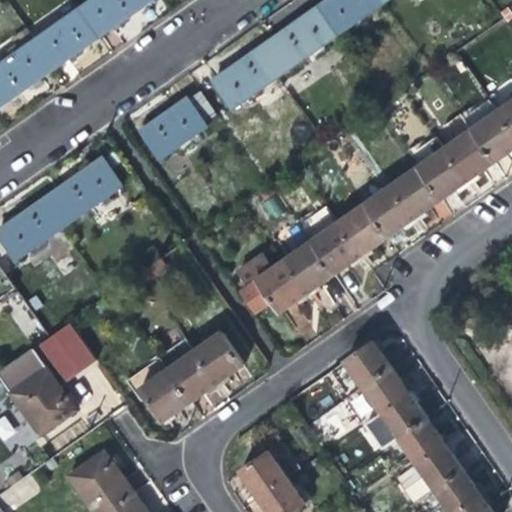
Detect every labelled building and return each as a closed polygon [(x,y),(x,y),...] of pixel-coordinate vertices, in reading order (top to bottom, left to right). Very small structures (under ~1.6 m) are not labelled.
[(127,17),(150,0),(90,0),(77,9),(97,37),(127,17)] [(324,0),(317,5),(338,34),(383,2),(382,0),(324,0)] [(296,20),(257,46),(267,60),(280,51),(291,67),(338,34),(317,5),(296,20)] [(77,9),(33,40),(53,68),(77,51),(97,37),(77,9)] [(33,40),(0,63),(0,105),(32,83),(53,68),(33,40)] [(231,108),(291,67),(280,51),(267,60),(257,46),(234,62),(211,79),(231,108)] [(211,79),(198,87),(218,117),(231,108),(211,79)] [(198,87),(186,96),(206,125),(218,117),(198,87)] [(160,158),(206,125),(186,96),(164,111),(140,128),(160,158)] [(511,98),(497,109),(511,129),(511,98)] [(509,150),(511,147),(511,129),(497,109),(470,127),(494,161),(509,150)] [(480,170),(494,161),(470,127),(443,146),(467,180),(480,170)] [(453,189),(467,180),(443,146),(417,164),(441,198),(453,189)] [(76,173),(53,189),(63,203),(50,212),(60,227),(123,184),(102,155),(76,173)] [(427,208),(441,198),(417,164),(389,185),(412,218),(427,208)] [(399,227),(412,218),(389,185),(362,203),(386,237),(399,227)] [(0,238),(15,259),(60,227),(50,212),(63,203),(53,189),(24,209),(0,226),(0,238)] [(375,245),(386,237),(362,203),(336,222),(360,255),(375,245)] [(295,220),(310,240),(336,222),(324,205),(302,220),(300,217),(295,220)] [(347,264),(360,255),(336,222),(310,240),(333,274),(347,264)] [(321,282),(333,274),(310,240),(283,259),(307,293),(321,282)] [(296,300),(307,293),(283,259),(274,265),(264,251),(240,268),(250,282),(243,287),(258,306),(270,298),(280,311),(296,300)] [(159,258),(140,272),(147,281),(166,267),(159,258)] [(219,330),(193,348),(216,381),(230,372),(242,363),(219,330)] [(344,360),(361,385),(391,364),(384,353),(374,340),(344,360)] [(0,369),(0,378),(9,391),(46,366),(33,347),(0,369)] [(193,348),(166,367),(190,400),(205,390),(216,381),(193,348)] [(361,385),(379,411),(409,389),(400,377),(391,364),(361,385)] [(58,421),(76,408),(46,366),(9,391),(38,434),(58,421)] [(177,409),(190,400),(166,367),(137,388),(161,421),(177,409)] [(419,403),(409,389),(379,411),(398,437),(428,416),(419,403)] [(0,416),(0,438),(1,440),(15,431),(3,415),(0,416)] [(437,429),(428,416),(398,437),(416,463),(446,442),(437,429)] [(249,485),(257,495),(287,474),(299,466),(281,440),(239,470),(249,485)] [(456,456),(446,442),(416,463),(423,474),(403,487),(413,502),(433,488),(464,467),(456,456)] [(66,474),(93,511),(104,511),(134,491),(118,468),(103,448),(66,474)] [(416,463),(396,478),(403,487),(423,474),(416,463)] [(472,478),(464,467),(433,488),(449,511),(454,511),(482,493),(472,478)] [(290,511),(306,501),(287,474),(257,495),(267,511),(268,511),(290,511)] [(148,511),(149,511),(134,491),(104,511),(148,511)] [(495,511),(492,507),(482,493),(454,511),(495,511)]
